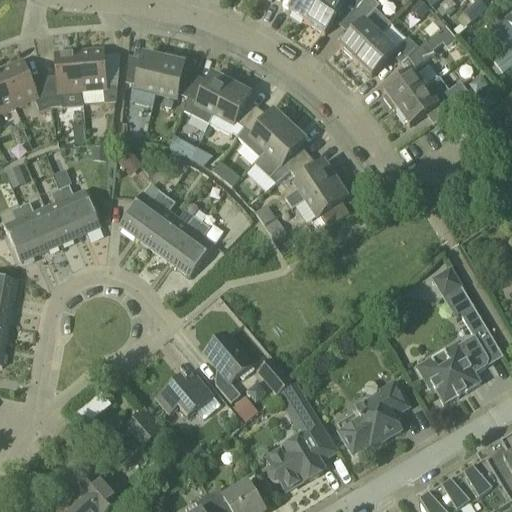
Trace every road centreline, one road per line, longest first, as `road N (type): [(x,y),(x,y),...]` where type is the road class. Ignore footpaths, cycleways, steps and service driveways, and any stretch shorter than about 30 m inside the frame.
road 1 (residential): [(78,3),(208,21),(267,49),(327,93),(381,164),(412,181)]
road 2 (residential): [(36,417),(52,312),(82,276),(121,271),(159,300),(160,316),(160,333),(145,350),(87,390)]
road 3 (residential): [(351,511),(511,412)]
